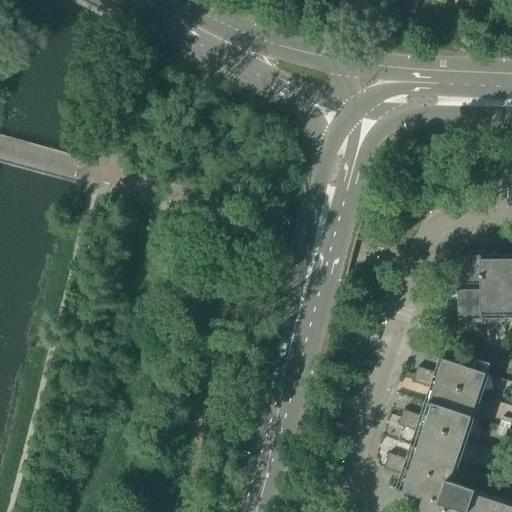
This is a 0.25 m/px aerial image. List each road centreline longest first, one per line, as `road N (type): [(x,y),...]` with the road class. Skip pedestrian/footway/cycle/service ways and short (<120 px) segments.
road 1 (residential): [(377,511),(356,470),(356,447),(430,231),(448,218),(511,217)]
road 2 (tertiary): [(250,511),(326,213)]
road 3 (residential): [(497,101),(331,67)]
road 4 (residential): [(331,67),(178,26)]
road 5 (residential): [(178,26),(304,101)]
road 6 (tertiary): [(497,101),(407,90),(381,93),(358,108)]
